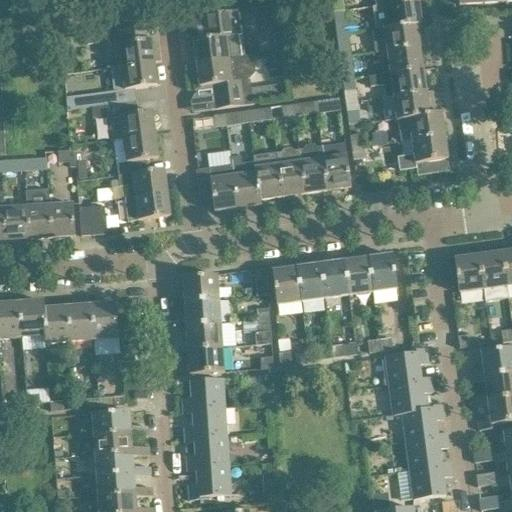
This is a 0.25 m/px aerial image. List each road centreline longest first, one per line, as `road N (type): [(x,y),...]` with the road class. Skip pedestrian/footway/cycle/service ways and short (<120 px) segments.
road 1 (residential): [(467,511),(429,222)]
road 2 (residential): [(429,222),(489,216),(483,75),(493,60),(490,23),(511,22)]
road 3 (residential): [(168,511),(157,261)]
road 4 (residential): [(194,248),(429,222)]
road 5 (residential): [(194,248),(168,26)]
road 6 (residential): [(0,272),(157,261)]
